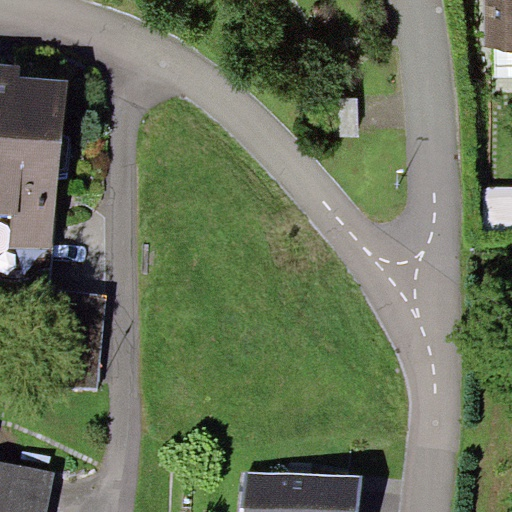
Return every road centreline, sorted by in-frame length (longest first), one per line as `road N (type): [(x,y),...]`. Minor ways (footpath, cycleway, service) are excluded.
road 1 (residential): [(435,371),(319,194),(159,64),(0,14)]
road 2 (residential): [(420,0),(435,371)]
road 3 (residential): [(435,371),(420,511)]
